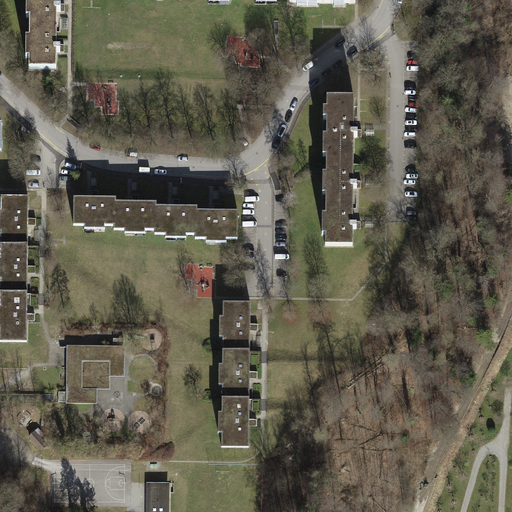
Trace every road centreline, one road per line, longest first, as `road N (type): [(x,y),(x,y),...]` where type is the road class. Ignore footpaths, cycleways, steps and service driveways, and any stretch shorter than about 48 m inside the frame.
road 1 (residential): [(0,83),(60,139),(90,154),(228,169),(265,147),(299,85),(377,24),(392,0)]
road 2 (track): [(464,511),(489,446),(503,455),(501,511)]
